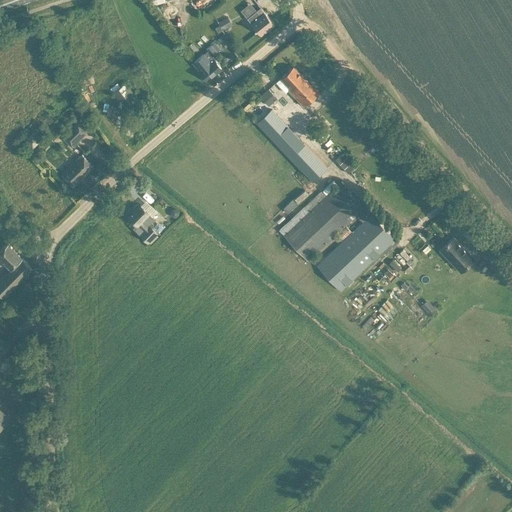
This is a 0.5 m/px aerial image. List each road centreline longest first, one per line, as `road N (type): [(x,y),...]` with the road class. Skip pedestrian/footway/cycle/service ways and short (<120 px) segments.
road 1 (unclassified): [(39,250),(301,10)]
road 2 (track): [(301,10),(511,229)]
road 3 (unclassified): [(55,511),(46,265),(39,250)]
